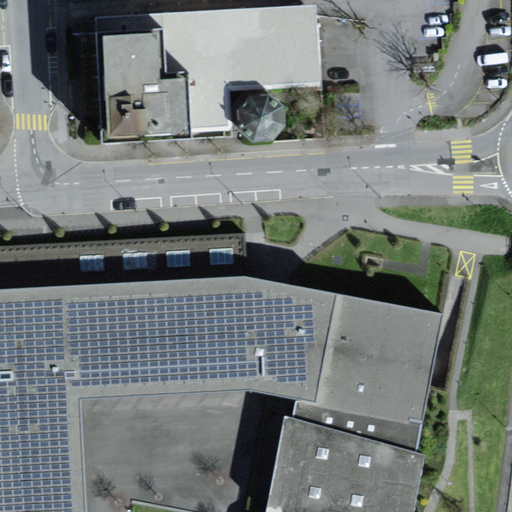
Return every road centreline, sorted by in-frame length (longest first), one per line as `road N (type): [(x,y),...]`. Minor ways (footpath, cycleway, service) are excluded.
road 1 (residential): [(410,167),(35,184)]
road 2 (residential): [(35,184),(23,0)]
